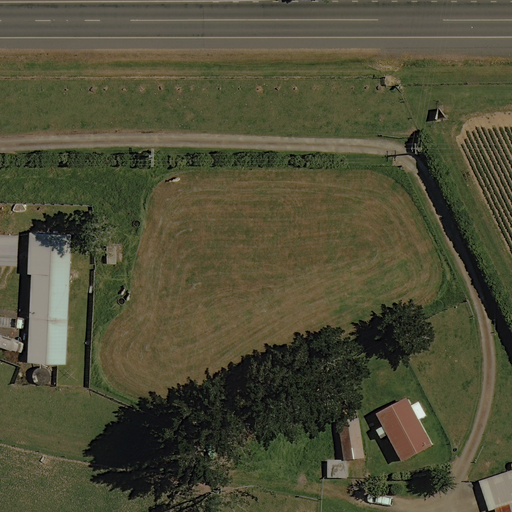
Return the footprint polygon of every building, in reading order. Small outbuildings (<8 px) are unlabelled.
[(70,236),(30,234),(28,274),(31,274),(28,362),(64,363),(70,236)] [(0,264),(17,265),(17,237),(0,236),(0,264)] [(428,417),(420,403),(412,408),(407,400),(378,416),(385,428),(378,432),(383,440),(389,437),(404,464),(433,447),(419,422),(428,417)] [(365,459),(360,421),(341,424),(346,462),(365,459)] [(347,479),(347,463),(328,462),(328,479),(347,479)] [(511,511),(511,473),(479,484),(487,511),(495,509),(496,511),(511,511)]
